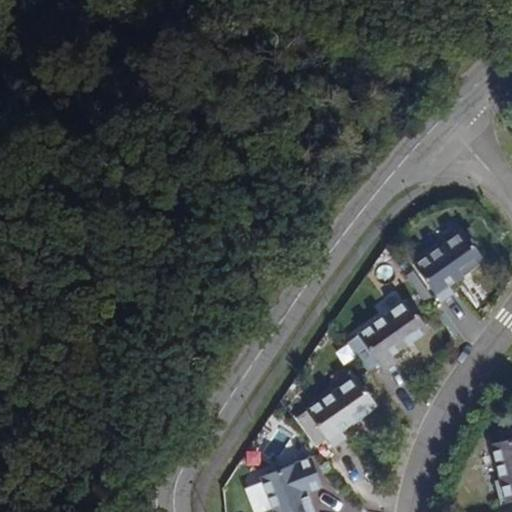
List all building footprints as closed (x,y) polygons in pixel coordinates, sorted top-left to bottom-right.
[(451,286),(485,263),(465,233),(415,265),(440,304),(456,295),(451,286)] [(428,330),(409,301),(349,342),(369,371),(379,364),(384,371),(397,363),(391,354),(428,330)] [(346,439),(339,429),(374,405),(354,376),(305,410),(331,449),(346,439)] [(511,502),(511,440),(488,448),(497,481),(490,482),(497,506),(511,502)] [(310,511),(304,493),(320,486),(310,459),(260,479),(271,511),(310,511)]
